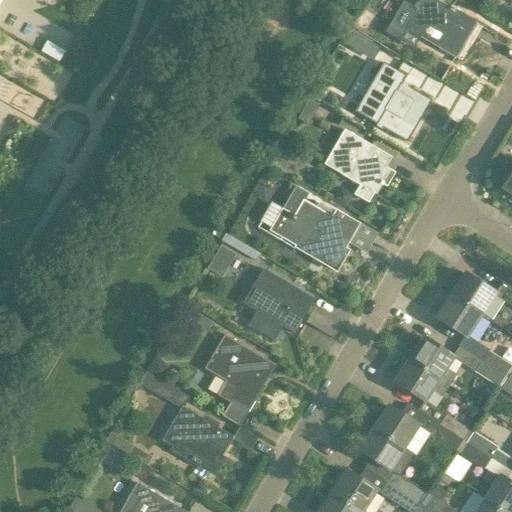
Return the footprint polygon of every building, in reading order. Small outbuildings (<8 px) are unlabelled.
[(434,0),(421,0),(405,28),(456,58),(476,24),(434,0)] [(226,15),(215,8),(195,40),(207,47),(226,15)] [(362,52),(373,58),(378,49),(353,34),(346,46),(360,54),(362,52)] [(158,100),(172,108),(204,52),(190,44),(158,100)] [(365,123),(373,127),(374,125),(406,143),(431,101),(401,85),(402,83),(401,82),(404,77),(382,65),(363,100),(355,114),(367,120),(365,123)] [(319,78),(308,96),(318,102),(329,84),(319,78)] [(319,105),(308,100),(297,121),(308,126),(319,105)] [(61,116),(31,187),(51,195),(81,124),(61,116)] [(344,132),(325,166),(376,196),(391,170),(367,157),(372,148),(344,132)] [(511,173),(502,188),(511,194),(511,173)] [(318,204),(316,208),(304,202),(308,196),(295,188),(281,211),(271,229),(269,232),(295,247),(294,249),(336,274),(349,252),(344,249),(355,231),(359,224),(335,211),(331,218),(329,216),(332,212),(318,204)] [(207,268),(208,268),(222,276),(235,254),(221,246),(220,245),(207,268)] [(264,270),(243,304),(294,334),(314,299),(264,270)] [(450,297),(480,317),(494,296),(511,307),(511,290),(502,283),(495,294),(465,274),(450,297)] [(467,338),(480,317),(450,297),(436,318),(467,338)] [(223,417),(240,427),(256,399),(254,398),(267,375),(269,377),(276,365),(225,335),(205,369),(226,381),(217,396),(231,404),(223,417)] [(422,338),(408,361),(448,387),(456,376),(446,370),(452,359),(453,358),(435,347),(428,342),(422,338)] [(488,352),(481,362),(505,378),(511,367),(488,352)] [(169,369),(161,360),(156,357),(148,372),(162,381),(169,369)] [(435,408),(448,387),(408,361),(394,382),(425,402),(425,401),(435,408)] [(504,378),(481,362),(474,373),(498,388),(504,378)] [(146,374),(140,386),(170,404),(177,392),(146,374)] [(511,397),(511,382),(508,380),(501,390),(511,397)] [(407,406),(401,415),(388,407),(374,429),(404,449),(415,456),(427,438),(440,447),(442,444),(455,453),(462,442),(439,427),(407,406)] [(199,467),(200,465),(213,472),(234,438),(182,408),(162,442),(192,460),(191,462),(199,467)] [(446,416),(439,427),(462,442),(469,432),(446,416)] [(389,471),(404,449),(374,429),(359,451),(389,471)] [(251,447),(255,438),(238,430),(234,439),(251,447)] [(474,434),(467,444),(491,460),(498,450),(474,434)] [(484,471),(491,460),(467,444),(460,455),(484,471)] [(345,471),(331,494),(358,511),(362,511),(376,491),(345,471)] [(393,473),(386,484),(419,506),(427,495),(393,473)] [(484,483),(477,495),(504,511),(511,511),(511,483),(500,476),(492,488),(484,483)] [(409,511),(415,511),(419,506),(386,484),(380,493),(409,511)] [(183,511),(137,485),(120,511),(183,511)] [(439,487),(425,507),(432,511),(454,511),(441,502),(448,493),(439,487)] [(358,511),(331,494),(318,511),(358,511)] [(504,511),(477,495),(476,495),(484,500),(476,511),(504,511)] [(84,511),(88,505),(75,498),(66,511),(84,511)]
